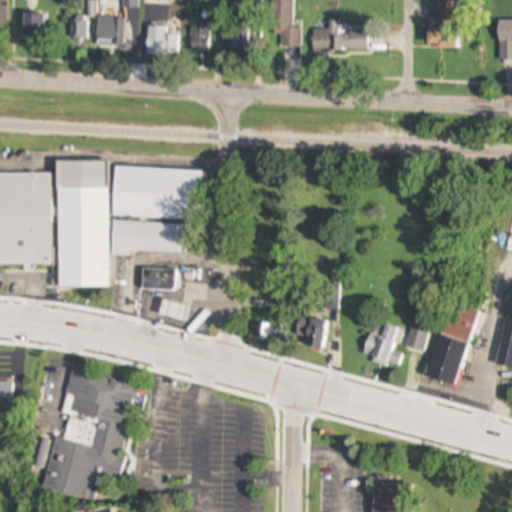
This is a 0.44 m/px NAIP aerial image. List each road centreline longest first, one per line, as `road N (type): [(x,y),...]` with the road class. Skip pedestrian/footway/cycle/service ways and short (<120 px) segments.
road 1 (primary): [(0,320),(159,344),(511,448)]
road 2 (residential): [(511,109),(0,80)]
road 3 (residential): [(230,364),(227,93)]
road 4 (residential): [(288,511),(288,385)]
